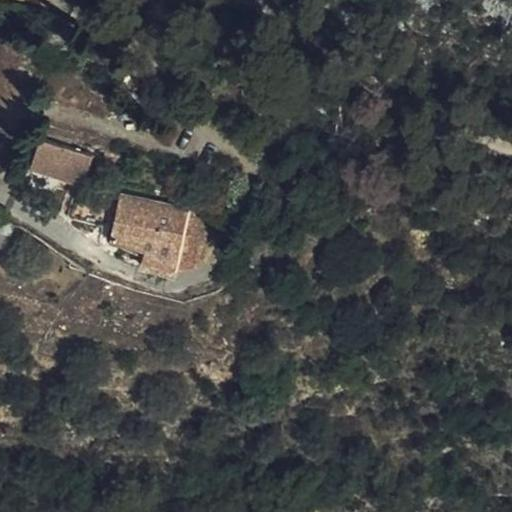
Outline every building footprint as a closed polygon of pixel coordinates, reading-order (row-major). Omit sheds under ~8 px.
[(152,88),(126,63),(112,78),(137,102),(152,88)] [(94,154),(40,137),(32,166),(85,183),(94,154)] [(177,273),(178,268),(190,208),(191,206),(122,193),(113,238),(148,246),(144,265),(177,273)] [(190,208),(205,211),(207,199),(193,196),(191,206),(190,208)] [(178,268),(199,266),(214,213),(205,211),(190,208),(178,268)] [(15,225),(0,219),(0,246),(9,249),(15,225)]
